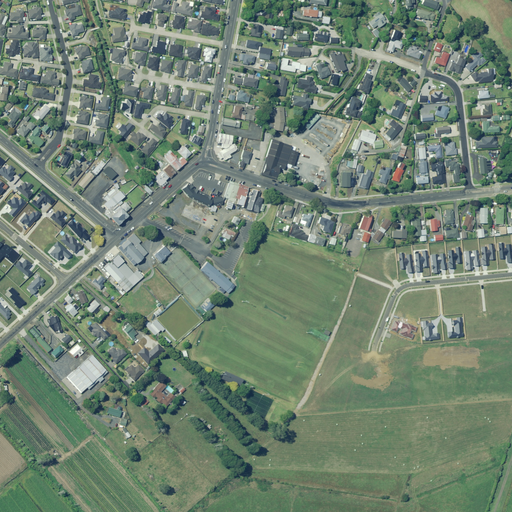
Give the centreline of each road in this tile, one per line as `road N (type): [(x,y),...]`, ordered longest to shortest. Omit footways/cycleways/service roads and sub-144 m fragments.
road 1 (tertiary): [(468,193),(339,204),(204,163)]
road 2 (residential): [(50,0),(70,81),(58,139),(35,166)]
road 3 (residential): [(511,274),(403,286),(374,349)]
road 4 (unknown): [(374,349),(375,362),(391,371),(511,366)]
road 5 (residential): [(423,72),(458,91),(468,193)]
